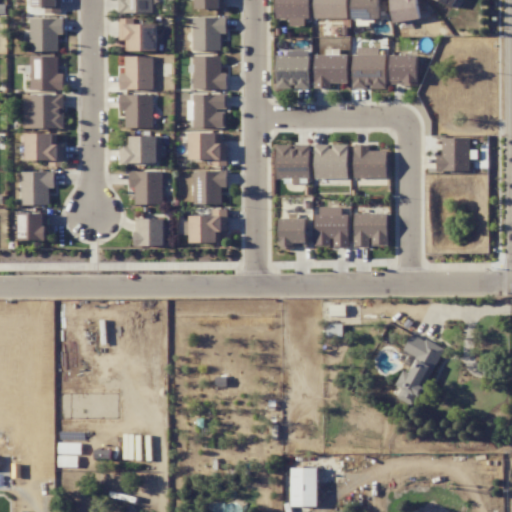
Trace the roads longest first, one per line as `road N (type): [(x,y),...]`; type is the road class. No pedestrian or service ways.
road 1 (residential): [(0,285),(511,282)]
road 2 (residential): [(253,0),(255,284)]
road 3 (residential): [(98,223),(96,0)]
road 4 (residential): [(413,283),(407,125)]
road 5 (residential): [(407,125),(254,120)]
